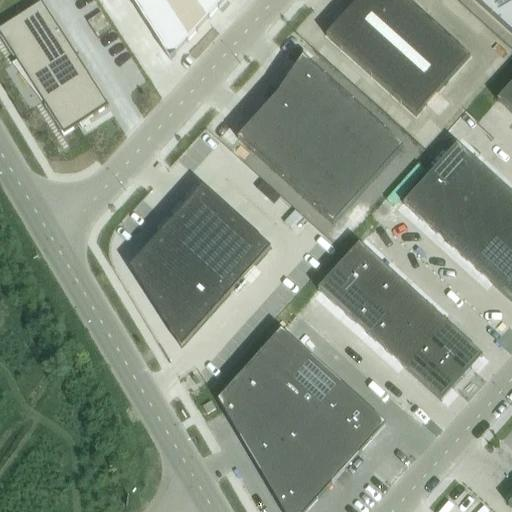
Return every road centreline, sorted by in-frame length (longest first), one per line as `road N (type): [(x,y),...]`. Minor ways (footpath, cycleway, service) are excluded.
road 1 (unclassified): [(52,243),(280,0)]
road 2 (unclassified): [(52,243),(201,496)]
road 3 (unclassified): [(511,382),(396,511)]
